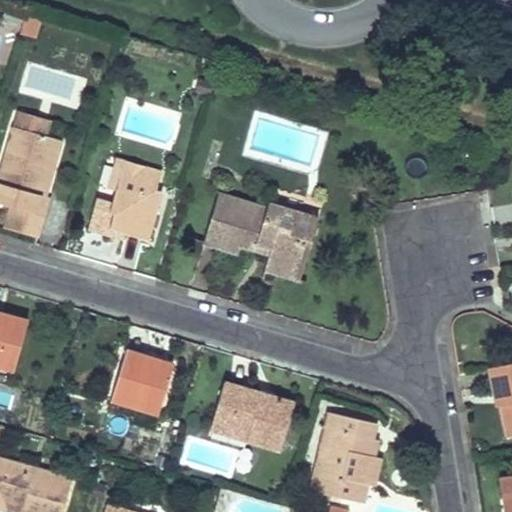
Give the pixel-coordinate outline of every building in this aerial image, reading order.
[(34,40),(40,21),(24,16),(19,35),(34,40)] [(17,114),(13,129),(45,138),(49,123),(17,114)] [(13,129),(0,172),(0,205),(9,208),(43,218),(48,199),(43,197),(39,196),(46,174),(41,173),(42,168),(47,169),(55,141),(45,138),(13,129)] [(59,142),(55,141),(47,169),(42,168),(41,173),(46,174),(39,196),(43,197),(59,142)] [(115,160),(107,188),(115,191),(121,169),(158,179),(160,172),(115,160)] [(95,199),(88,223),(123,234),(146,241),(160,194),(154,193),(158,179),(121,169),(115,191),(111,204),(95,199)] [(216,194),(214,200),(232,206),(233,199),(216,194)] [(214,200),(203,238),(219,242),(217,247),(237,253),(239,246),(254,251),(256,243),(270,248),(268,255),(266,261),(293,270),(301,239),(311,242),(317,219),(266,204),(266,208),(233,199),(232,206),(214,200)] [(9,208),(3,230),(36,240),(43,218),(9,208)] [(88,223),(86,231),(120,240),(123,234),(88,223)] [(203,238),(202,243),(217,247),(219,242),(203,238)] [(266,261),(264,270),(299,281),(311,242),(301,239),(293,270),(266,261)] [(256,243),(254,251),(268,255),(270,248),(256,243)] [(0,367),(13,371),(26,323),(9,319),(10,316),(0,313),(0,367)] [(124,349),(121,358),(143,365),(146,356),(124,349)] [(121,358),(110,399),(158,414),(172,367),(155,362),(156,358),(146,356),(143,365),(121,358)] [(511,362),(486,368),(492,393),(507,390),(510,401),(502,403),(509,436),(511,435),(511,362)] [(223,383),(212,423),(246,433),(245,441),(279,451),(293,405),(223,383)] [(507,390),(492,393),(495,405),(502,403),(510,401),(507,390)] [(333,431),(319,491),(360,503),(366,484),(372,458),(376,440),(372,438),(375,423),(328,412),(324,429),(333,431)] [(212,423),(209,430),(245,441),(246,433),(212,423)] [(324,429),(310,489),(319,491),(333,431),(324,429)] [(379,459),(372,458),(366,484),(372,485),(379,459)] [(0,460),(0,502),(14,506),(15,502),(22,504),(19,511),(60,511),(70,480),(0,460)] [(511,511),(511,475),(500,477),(504,511),(511,511)] [(0,502),(0,510),(7,511),(19,511),(22,504),(15,502),(14,506),(0,502)]
